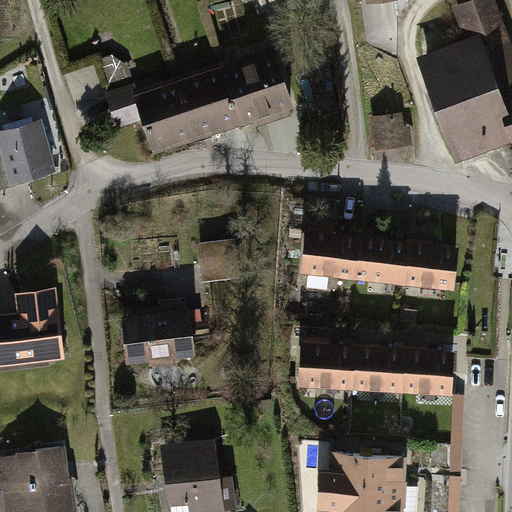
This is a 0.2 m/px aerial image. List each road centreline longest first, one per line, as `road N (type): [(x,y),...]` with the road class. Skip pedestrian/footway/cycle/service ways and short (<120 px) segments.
road 1 (residential): [(0,255),(85,200),(213,164),(427,181),(511,201)]
road 2 (track): [(85,200),(33,0)]
road 3 (track): [(438,0),(413,20),(407,42),(432,149),(427,181)]
